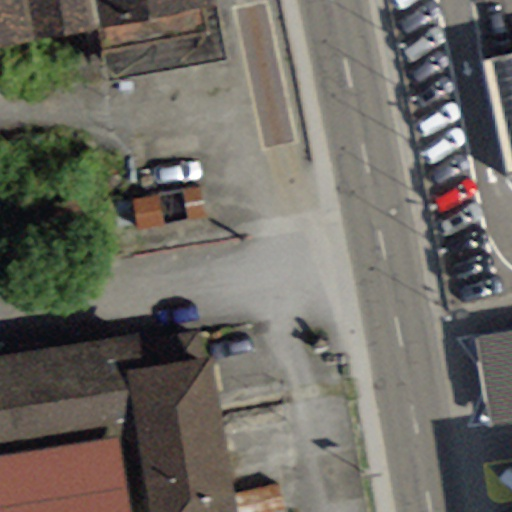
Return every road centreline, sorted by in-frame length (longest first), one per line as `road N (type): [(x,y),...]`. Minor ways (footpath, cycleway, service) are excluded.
road 1 (primary): [(430,511),(402,334),(326,0)]
road 2 (unknown): [(0,104),(173,96),(208,108),(232,148),(259,269)]
